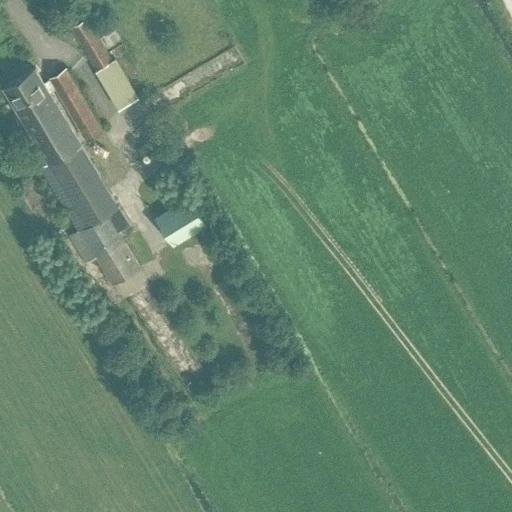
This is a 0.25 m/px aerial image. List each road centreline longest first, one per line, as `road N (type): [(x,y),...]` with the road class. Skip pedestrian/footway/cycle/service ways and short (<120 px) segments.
road 1 (track): [(511,481),(278,182),(235,143),(203,137),(124,182)]
road 2 (track): [(278,182),(254,0)]
